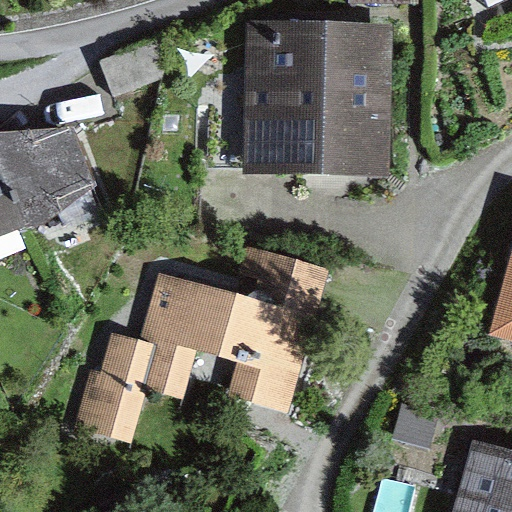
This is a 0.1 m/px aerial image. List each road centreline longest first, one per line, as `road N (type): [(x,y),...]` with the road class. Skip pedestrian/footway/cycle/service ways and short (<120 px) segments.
road 1 (residential): [(511,158),(479,189),(334,440),(314,511)]
road 2 (residential): [(190,0),(0,45)]
